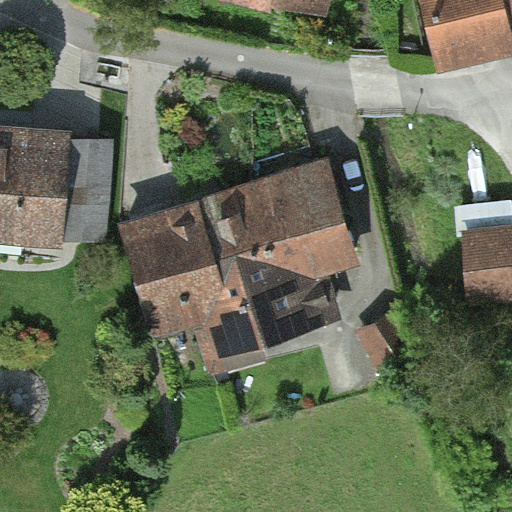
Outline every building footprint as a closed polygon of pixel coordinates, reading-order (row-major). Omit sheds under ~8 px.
[(249,0),(329,21),(333,0),(249,0)] [(511,0),(436,0),(451,58),(511,42),(511,0)] [(0,236),(73,239),(77,127),(0,124),(0,236)] [(331,162),(131,221),(161,321),(201,309),(213,350),(336,313),(323,273),(361,262),(331,162)] [(511,216),(469,220),(476,297),(511,293),(511,216)] [(404,306),(363,328),(385,369),(426,347),(404,306)]
